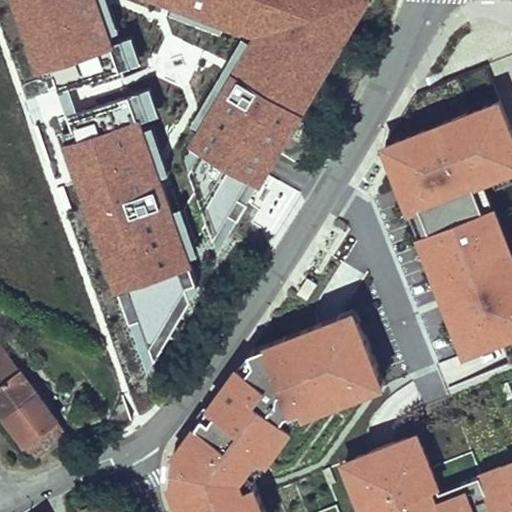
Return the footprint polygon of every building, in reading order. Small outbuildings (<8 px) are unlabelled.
[(211,6),(189,0),(108,0),(103,18),(99,17),(94,35),(110,40),(106,52),(164,68),(168,54),(195,62),(211,6)] [(240,72),(153,237),(189,256),(201,234),(225,246),(289,125),(273,117),(294,77),(269,64),(260,82),(240,72)] [(374,165),(400,238),(511,199),(511,174),(490,124),(374,165)] [(409,260),(453,386),(511,363),(511,289),(488,227),(409,260)] [(0,249),(0,287),(28,306),(46,281),(0,249)] [(0,301),(0,329),(12,308),(0,301)] [(0,347),(0,408),(36,455),(71,435),(3,345),(0,347)] [(152,492),(158,511),(247,511),(286,463),(226,395),(152,492)] [(458,511),(458,510),(453,511),(427,511),(410,456),(332,487),(341,511),(458,511)] [(511,511),(511,481),(473,494),(482,511),(511,511)]
